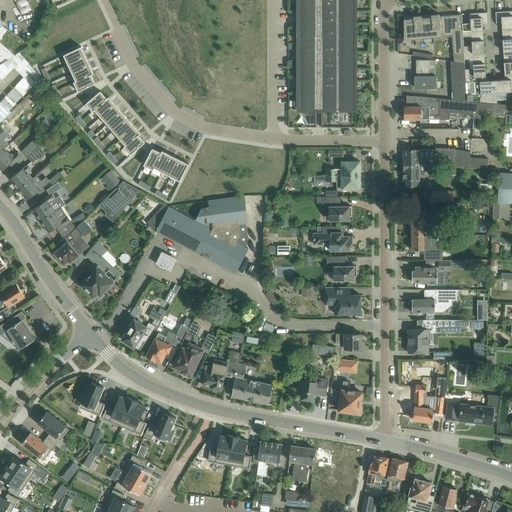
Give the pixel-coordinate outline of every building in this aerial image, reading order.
[(299,0),(300,2),(299,2),(298,3),(300,3),(300,11),(299,11),(298,12),(300,12),(300,19),(298,19),(298,20),(300,20),(300,27),(298,27),(299,28),(300,28),(300,35),(298,35),(298,36),(300,36),(300,40),(300,43),(299,43),(298,44),(299,44),(300,48),(300,52),(298,52),(300,52),(300,60),(299,60),(299,61),(300,61),(300,68),(299,68),(298,69),(300,69),(300,76),(299,76),(299,77),(300,77),(300,84),(298,84),(299,85),(300,85),(300,93),(298,93),(300,93),(300,101),(298,101),(298,102),(299,102),(300,109),(299,109),(299,110),(300,110),(312,110),(312,114),(310,114),(310,123),(312,123),(316,123),(316,127),(316,112),(316,110),(321,110),(321,115),(321,127),(322,127),(322,123),(324,123),(325,123),(328,123),(328,114),(326,114),(326,110),(346,110),(356,110),(356,109),(355,109),(354,0),(299,0)] [(511,27),(511,10),(496,12),(496,23),(502,23),(502,29),(511,27)] [(468,31),(483,30),(483,24),(488,23),(488,12),(470,13),(471,23),(462,23),(463,37),(468,36),(468,31)] [(440,16),(439,14),(431,14),(432,17),(422,17),(422,15),(414,16),(414,18),(404,19),(404,40),(452,36),(454,62),(464,63),(464,60),(464,46),(463,37),(462,23),(462,14),(461,14),(461,17),(454,17),(454,15),(440,16)] [(511,27),(502,29),(503,52),(511,51),(511,27)] [(469,54),(485,53),(483,30),(468,31),(468,36),(471,36),(472,46),(464,46),(464,60),(470,59),(469,54)] [(81,46),(64,55),(68,63),(86,55),(81,46)] [(0,122),(40,84),(40,83),(43,80),(19,51),(7,60),(0,64),(0,122)] [(511,51),(503,52),(504,57),(505,69),(505,71),(505,75),(511,74),(511,51)] [(471,77),(486,76),(485,53),(469,54),(470,59),(473,59),(473,69),(465,69),(466,83),(471,82),(471,77)] [(86,55),(68,63),(72,72),(90,64),(86,55)] [(437,75),(435,75),(435,60),(416,60),(416,76),(415,76),(414,88),(437,88),(437,75)] [(464,63),(454,62),(451,61),(453,99),(467,101),(466,83),(465,69),(465,63),(464,63)] [(90,64),(72,72),(76,81),(74,82),(92,74),(94,73),(93,72),(90,64)] [(92,74),(74,82),(78,91),(95,83),(96,83),(96,82),(95,82),(92,74)] [(488,97),(480,97),(481,102),(497,104),(497,95),(506,94),(506,93),(510,92),(511,92),(511,74),(505,75),(505,80),(496,80),(496,92),(488,93),(488,97)] [(496,92),(496,80),(486,81),(486,76),(471,77),(471,82),(466,83),(467,101),(481,102),(480,97),(488,97),(488,93),(496,92)] [(100,91),(86,103),(92,111),(107,98),(101,91),(100,91)] [(107,98),(92,111),(93,111),(95,110),(100,116),(115,103),(109,97),(109,96),(108,96),(108,97),(107,98)] [(506,114),(506,104),(481,102),(467,101),(453,99),(422,96),(422,106),(405,106),(405,119),(430,119),(430,115),(439,114),(439,119),(450,119),(450,112),(505,117),(506,114)] [(21,103),(6,117),(10,121),(25,107),(21,103)] [(115,103),(100,116),(107,124),(122,111),(115,103)] [(122,111),(107,124),(113,131),(128,118),(122,111)] [(128,118),(113,131),(120,138),(134,126),(128,118)] [(0,153),(5,149),(9,145),(2,139),(11,131),(7,127),(1,121),(0,122),(0,153)] [(134,126),(120,138),(126,145),(124,147),(140,133),(140,132),(134,126)] [(140,133),(124,147),(131,155),(145,142),(145,141),(139,135),(140,134),(140,133)] [(33,140),(22,150),(27,156),(39,145),(33,140)] [(39,145),(27,156),(33,162),(45,151),(43,150),(47,146),(43,142),(39,146),(39,145)] [(152,148),(144,165),(152,169),(162,150),(162,151),(161,152),(153,148),(152,148)] [(469,167),(470,157),(471,151),(454,148),(435,148),(434,158),(420,158),(419,149),(404,149),(404,164),(419,165),(426,166),(432,166),(432,165),(469,167)] [(0,153),(0,167),(3,171),(9,164),(11,166),(18,159),(22,155),(18,151),(14,156),(12,154),(11,154),(5,149),(0,153)] [(162,150),(152,169),(153,170),(154,168),(162,172),(171,154),(163,150),(162,150)] [(91,159),(99,169),(105,164),(97,154),(91,159)] [(171,154),(162,172),(171,176),(180,159),(171,154)] [(469,167),(488,168),(488,158),(470,157),(469,167)] [(180,159),(171,176),(180,181),(189,163),(180,159)] [(337,169),(326,169),(326,173),(331,173),(331,175),(360,175),(360,169),(361,167),(361,164),(360,163),(360,161),(350,162),(342,162),(343,168),(337,168),(337,169)] [(18,172),(10,178),(16,186),(16,187),(17,188),(18,189),(18,188),(19,189),(33,178),(27,171),(31,168),(28,164),(18,172)] [(432,171),(432,166),(426,166),(419,165),(404,164),(404,179),(407,180),(407,186),(420,186),(420,174),(422,174),(424,173),(425,171),(432,171)] [(492,169),(482,169),(482,179),(492,180),(492,169)] [(112,170),(104,175),(110,182),(112,186),(114,187),(121,181),(112,170)] [(60,171),(49,180),(54,185),(58,181),(64,177),(60,172),(60,171)] [(511,172),(500,172),(498,202),(500,203),(511,203),(511,172)] [(326,175),(317,175),(317,181),(337,181),(337,188),(360,188),(360,186),(362,185),(362,182),(360,181),(360,175),(331,175),(331,173),(326,173),(326,175)] [(33,178),(19,189),(22,192),(21,193),(22,194),(22,195),(23,195),(24,195),(28,200),(35,193),(48,183),(45,178),(42,180),(41,180),(37,183),(33,178)] [(41,204),(34,209),(39,217),(39,218),(39,219),(40,220),(41,220),(55,211),(51,204),(52,203),(51,201),(56,197),(53,193),(62,187),(58,181),(54,185),(47,190),(50,195),(48,196),(42,200),(39,202),(41,204)] [(123,181),(99,204),(106,211),(110,211),(117,217),(140,190),(123,181)] [(453,201),(454,191),(432,190),(432,192),(421,192),(421,199),(432,199),(432,201),(453,201)] [(156,231),(236,273),(249,249),(245,246),(248,239),(246,223),(249,223),(245,195),(209,200),(210,206),(202,207),(195,220),(169,206),(156,231)] [(326,196),(322,196),(322,203),(322,212),(330,211),(330,220),(350,220),(350,216),(352,216),(352,206),(341,206),(341,196),(337,196),(326,196)] [(165,203),(147,222),(156,231),(169,206),(168,206),(165,203)] [(412,219),(412,234),(433,234),(433,226),(444,226),(444,223),(452,223),(452,206),(449,206),(439,206),(439,211),(426,211),(413,211),(413,219),(412,219)] [(55,211),(41,220),(49,232),(56,227),(58,230),(68,223),(72,230),(84,220),(80,215),(75,218),(71,220),(66,213),(66,214),(62,207),(55,211)] [(62,247),(56,252),(58,254),(57,255),(60,259),(60,260),(62,263),(64,263),(64,264),(69,260),(70,262),(73,260),(78,266),(82,260),(78,255),(89,246),(81,236),(84,234),(85,236),(93,229),(85,219),(84,220),(72,230),(70,233),(63,238),(62,239),(58,242),(62,247)] [(317,232),(314,232),(314,244),(330,244),(330,250),(350,250),(350,246),(352,246),(352,236),(342,236),(341,226),(323,226),(322,226),(322,232),(317,232)] [(412,234),(412,250),(424,250),(424,259),(434,259),(442,259),(442,249),(438,249),(438,234),(433,234),(412,234)] [(94,271),(81,284),(94,296),(98,292),(100,294),(101,295),(121,274),(102,256),(108,250),(99,242),(86,255),(96,265),(92,269),(94,271)] [(162,253),(157,265),(172,272),(178,260),(162,253)] [(334,280),(354,280),(354,276),(357,276),(357,266),(346,266),(346,256),(327,256),(327,271),(334,271),(334,280)] [(412,270),(412,282),(413,282),(413,281),(428,281),(428,284),(428,283),(437,283),(437,282),(437,279),(437,272),(437,268),(438,268),(451,267),(451,260),(436,260),(426,260),(426,267),(416,267),(416,266),(415,266),(415,271),(413,271),(413,270),(412,270)] [(0,321),(7,317),(15,311),(16,310),(18,309),(16,306),(14,303),(25,295),(23,293),(24,293),(24,292),(25,292),(25,291),(26,291),(26,290),(26,289),(25,288),(25,287),(24,287),(23,287),(22,287),(21,287),(20,288),(17,283),(1,294),(0,294),(0,321)] [(312,287),(302,287),(302,296),(312,296),(312,287)] [(340,295),(340,287),(325,287),(325,304),(335,304),(335,314),(361,314),(361,295),(340,295)] [(265,294),(274,305),(280,301),(271,289),(265,294)] [(412,299),(412,312),(413,312),(435,312),(435,311),(443,311),(443,300),(452,300),(456,300),(456,299),(455,299),(455,290),(456,290),(456,289),(455,289),(425,289),(425,290),(426,290),(426,299),(413,299),(412,299)] [(487,319),(487,302),(478,302),(478,319),(487,319)] [(128,329),(122,339),(134,347),(135,346),(140,349),(154,329),(156,330),(160,323),(167,311),(161,307),(159,310),(154,306),(148,316),(153,319),(155,320),(153,325),(151,324),(149,322),(147,326),(135,319),(128,329)] [(35,339),(22,320),(26,317),(22,311),(0,325),(0,327),(4,333),(9,330),(21,348),(35,339)] [(430,329),(430,332),(469,332),(469,319),(417,319),(417,329),(430,329)] [(183,348),(174,366),(183,370),(183,371),(183,372),(183,374),(184,376),(186,377),(188,376),(190,375),(191,375),(195,366),(203,350),(190,344),(194,337),(197,338),(202,326),(193,322),(190,328),(180,347),(183,348)] [(151,347),(147,356),(148,357),(148,359),(152,360),(154,360),(155,360),(156,359),(162,362),(167,351),(168,352),(172,344),(180,347),(190,328),(183,325),(182,324),(177,334),(169,331),(167,336),(159,332),(151,347)] [(430,344),(430,332),(430,329),(417,329),(409,329),(409,352),(427,352),(427,344),(430,344)] [(243,343),(245,334),(234,331),(232,341),(243,343)] [(210,350),(217,338),(209,334),(203,347),(210,350)] [(345,349),(352,349),(362,349),(362,334),(336,334),(336,343),(345,343),(345,349)] [(313,344),(312,353),(335,356),(336,347),(313,344)] [(268,404),(270,394),(272,385),(243,378),(246,365),(238,363),(241,352),(231,350),(229,361),(229,362),(228,365),(226,375),(236,377),(232,396),(268,404)] [(202,365),(199,369),(206,371),(205,375),(203,384),(212,386),(212,388),(214,389),(218,390),(221,390),(223,381),(224,381),(224,380),(223,379),(224,375),(226,375),(228,365),(229,362),(215,359),(214,362),(213,366),(207,365),(207,366),(202,365)] [(337,359),(336,370),(346,371),(347,360),(337,359)] [(483,362),(477,361),(475,368),(482,369),(483,362)] [(326,396),(328,386),(329,379),(314,377),(314,381),(304,379),(304,380),(298,379),(297,391),(303,392),(302,398),(314,400),(315,394),(326,396)] [(359,413),(362,392),(355,391),(349,390),(350,381),(344,380),(339,410),(359,413)] [(82,392),(78,401),(82,402),(80,407),(99,415),(104,404),(97,401),(104,387),(91,382),(86,394),(82,392)] [(426,385),(416,385),(415,407),(414,407),(413,419),(433,421),(434,409),(426,408),(426,385)] [(443,411),(445,397),(446,393),(438,392),(436,410),(443,411)] [(459,403),(448,402),(446,420),(457,421),(458,418),(460,418),(459,420),(461,420),(461,421),(466,421),(475,422),(482,423),(482,422),(483,422),(491,423),(493,407),(497,408),(498,394),(488,393),(486,406),(485,406),(485,407),(459,404),(459,403)] [(108,407),(103,418),(122,426),(133,399),(125,396),(124,397),(120,395),(114,410),(108,407)] [(133,399),(122,426),(141,434),(146,423),(139,420),(145,406),(141,404),(142,403),(133,399)] [(40,420),(38,423),(51,432),(47,437),(56,445),(60,448),(66,440),(62,437),(69,429),(47,412),(45,414),(45,413),(40,419),(40,420)] [(150,423),(146,434),(152,437),(153,435),(166,440),(167,438),(171,440),(174,431),(171,429),(176,417),(163,412),(157,426),(150,423)] [(31,432),(22,443),(44,460),(56,445),(47,437),(43,442),(31,432)] [(211,449),(209,461),(229,464),(234,436),(225,434),(225,436),(221,435),(218,450),(211,449)] [(234,436),(229,464),(249,468),(251,457),(245,455),(247,440),(243,439),(243,438),(234,436)] [(260,460),(258,474),(273,476),(274,462),(279,463),(281,454),(282,444),(260,441),(258,457),(258,460),(260,460)] [(290,455),(289,460),(295,461),(292,479),(299,480),(303,447),(291,445),(290,455)] [(303,447),(299,480),(306,481),(307,481),(309,469),(306,469),(307,463),(313,464),(314,464),(316,449),(303,447)] [(90,452),(86,459),(93,462),(96,456),(90,452)] [(133,455),(124,471),(146,484),(152,473),(141,466),(143,461),(133,455)] [(369,472),(367,482),(375,484),(377,473),(385,475),(386,468),(388,458),(387,458),(386,456),(383,455),(381,456),(374,455),(372,465),(370,464),(369,471),(369,472)] [(14,456),(7,466),(28,481),(35,472),(37,473),(36,474),(44,479),(49,472),(39,466),(39,465),(29,459),(26,464),(14,456)] [(404,479),(406,471),(408,461),(392,457),(390,467),(388,474),(386,488),(385,488),(385,496),(390,497),(393,476),(404,479)] [(7,466),(0,477),(11,484),(8,490),(18,496),(28,481),(7,466)] [(67,471),(62,477),(67,482),(72,476),(67,471)] [(124,471),(115,487),(125,493),(128,488),(140,495),(146,484),(124,471)] [(430,511),(433,502),(435,496),(429,494),(432,483),(416,478),(413,487),(411,487),(406,507),(424,511),(430,511)] [(433,502),(430,511),(454,511),(453,511),(456,497),(455,497),(457,489),(443,486),(439,503),(433,502)] [(114,489),(106,506),(118,511),(131,511),(134,506),(122,500),(124,495),(114,489)] [(58,490),(54,495),(60,499),(64,494),(58,490)] [(286,490),(285,498),(297,500),(298,491),(286,490)] [(0,496),(0,511),(11,511),(18,499),(8,493),(5,499),(0,496)] [(263,493),(261,505),(272,506),(273,494),(263,493)] [(486,511),(487,508),(486,508),(489,500),(469,493),(466,503),(465,505),(464,504),(462,509),(465,510),(465,511),(486,511)] [(375,511),(378,497),(364,495),(360,511),(375,511)] [(65,496),(60,507),(67,511),(73,499),(65,496)] [(299,498),(298,506),(308,507),(309,499),(299,498)] [(499,511),(502,507),(495,503),(492,511),(499,511)]
